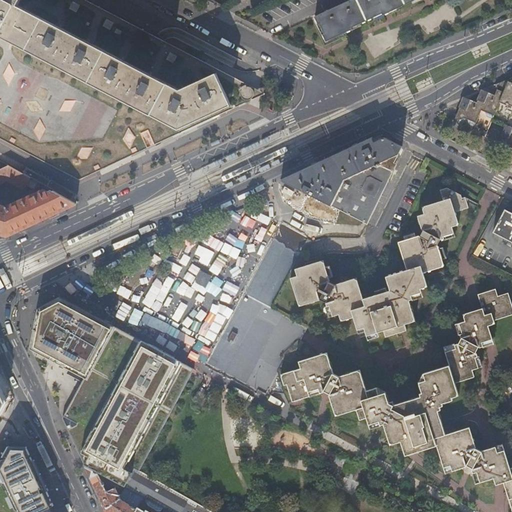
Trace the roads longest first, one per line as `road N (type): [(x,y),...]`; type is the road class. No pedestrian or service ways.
road 1 (secondary): [(0,300),(384,121)]
road 2 (secondary): [(345,95),(0,258)]
road 3 (residential): [(345,95),(169,0)]
road 4 (secondary): [(0,334),(83,511)]
road 5 (secondary): [(511,27),(345,95)]
road 6 (unknown): [(28,398),(172,375)]
road 7 (residential): [(384,121),(511,188)]
road 8 (secondary): [(384,121),(511,57)]
